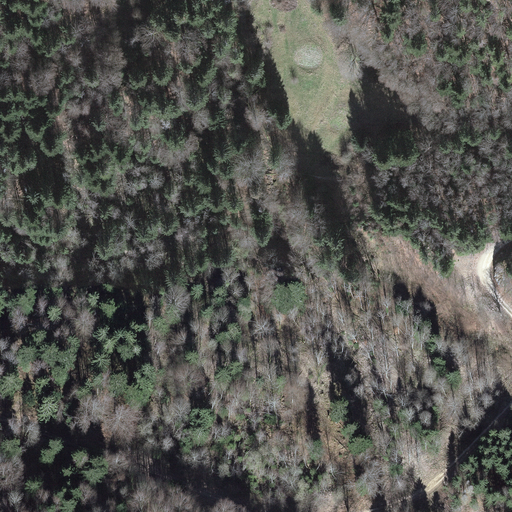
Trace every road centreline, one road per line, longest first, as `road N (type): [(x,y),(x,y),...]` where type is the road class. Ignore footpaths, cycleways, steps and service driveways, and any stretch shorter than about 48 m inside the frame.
road 1 (track): [(0,416),(247,511)]
road 2 (track): [(369,511),(418,495),(511,408)]
